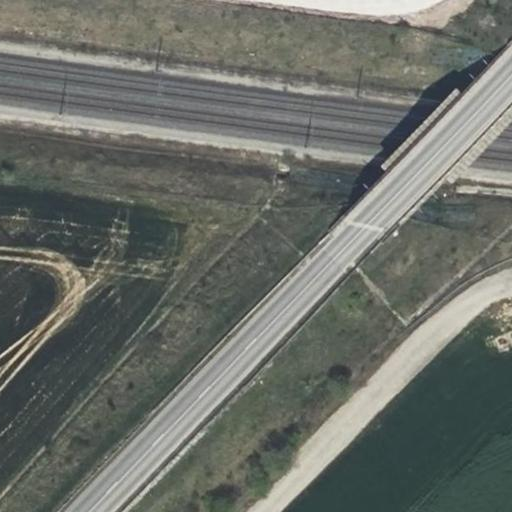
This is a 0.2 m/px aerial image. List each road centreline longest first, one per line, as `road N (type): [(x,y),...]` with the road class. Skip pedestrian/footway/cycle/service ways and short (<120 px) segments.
road 1 (secondary): [(90,511),(511,72)]
road 2 (track): [(511,290),(445,323),(253,511)]
road 3 (track): [(305,0),(366,9),(428,0)]
